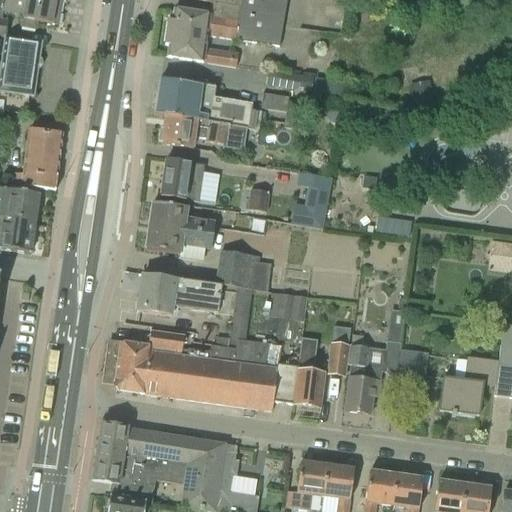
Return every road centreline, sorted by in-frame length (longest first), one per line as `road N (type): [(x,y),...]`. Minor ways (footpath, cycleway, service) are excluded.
road 1 (residential): [(58,405),(511,465)]
road 2 (primary): [(58,405),(118,0)]
